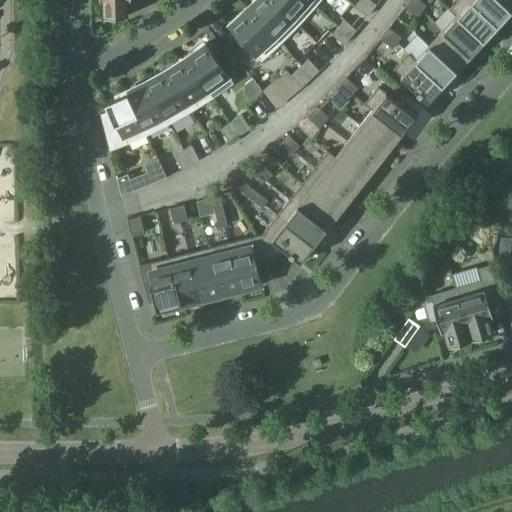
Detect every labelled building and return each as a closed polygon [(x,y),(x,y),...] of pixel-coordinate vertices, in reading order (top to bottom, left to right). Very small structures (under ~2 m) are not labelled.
[(103,0),(104,16),(128,16),(127,0),(103,0)] [(298,25),(272,0),(256,0),(254,2),(248,7),(247,8),(281,43),(298,25)] [(307,0),(272,0),(298,25),(315,7),(307,0)] [(377,4),(371,0),(359,0),(355,6),(368,16),(377,4)] [(420,0),(410,0),(410,1),(422,11),(427,5),(420,0)] [(498,26),(470,0),(457,0),(450,8),(449,9),(453,12),(456,15),(457,15),(485,40),(498,26)] [(470,0),(498,26),(511,10),(500,0),(470,0)] [(511,0),(500,0),(511,10),(511,0)] [(422,11),(410,1),(405,6),(418,16),(422,11)] [(262,61),(281,43),(247,8),(248,7),(247,6),(229,23),(262,61)] [(457,15),(456,15),(443,30),(471,55),(485,40),(457,15)] [(357,30),(345,19),(338,26),(351,37),(357,30)] [(351,37),(338,26),(332,33),(344,44),(351,37)] [(389,27),(384,33),(397,43),(401,37),(389,27)] [(457,70),(471,55),(443,30),(429,45),(457,70)] [(397,43),(384,33),(380,38),(393,48),(397,43)] [(207,89),(208,89),(228,75),(204,42),(184,56),(186,58),(207,89)] [(429,45),(417,58),(416,59),(415,60),(443,85),(457,70),(429,45)] [(416,59),(409,53),(394,69),(416,90),(417,91),(417,92),(420,95),(421,94),(426,99),(429,101),(433,96),(443,85),(415,60),(416,59)] [(167,70),(192,111),(213,97),(208,89),(207,89),(186,58),(167,70)] [(302,65),(313,76),(320,70),(309,58),(302,65)] [(302,86),(313,76),(302,65),(291,75),(302,86)] [(147,81),(170,123),(191,111),(192,111),(167,70),(147,81)] [(346,77),(341,82),(353,93),(358,88),(346,77)] [(147,81),(127,92),(147,135),(170,123),(147,81)] [(353,93),(341,82),(336,87),(347,98),(353,93)] [(366,101),(365,103),(372,109),(373,109),(403,132),(402,133),(404,134),(418,117),(386,92),(378,86),(366,101)] [(102,113),(101,113),(101,116),(110,151),(127,143),(147,135),(127,92),(105,101),(110,112),(103,116),(102,113)] [(317,106),(312,111),(324,122),(329,117),(317,106)] [(403,132),(373,109),(372,109),(360,125),(390,148),(402,133),(403,132)] [(324,122),(312,111),(307,116),(319,127),(324,122)] [(241,114),(229,122),(238,136),(250,128),(241,114)] [(24,118),(16,118),(16,132),(24,132),(24,118)] [(238,136),(229,122),(221,128),(230,141),(238,136)] [(390,148),(360,125),(348,141),(377,164),(390,148)] [(289,135),(284,140),(295,151),(300,146),(289,135)] [(295,151),(284,140),(278,145),(290,156),(295,151)] [(365,180),(377,164),(348,141),(335,156),(335,157),(365,180)] [(192,145),(184,150),(191,164),(200,159),(192,145)] [(191,164),(184,150),(175,154),(183,168),(191,164)] [(365,180),(335,157),(335,156),(328,150),(315,167),(322,173),(352,196),(365,180)] [(167,176),(158,158),(145,163),(151,183),(167,176)] [(255,169),(266,180),(272,174),(261,162),(255,169)] [(322,173),(315,167),(302,183),(310,189),(340,212),(352,196),(322,173)] [(127,174),(117,178),(121,194),(134,190),(127,174)] [(238,188),(250,197),(255,190),(243,181),(238,188)] [(340,212),(310,189),(302,183),(290,199),(297,205),(327,228),(340,212)] [(268,200),(255,190),(250,197),(262,207),(268,200)] [(211,197),(215,212),(224,210),(220,194),(211,197)] [(290,199),(277,215),(285,221),(315,244),(327,228),(297,205),(290,199)] [(177,206),(180,221),(188,219),(184,204),(177,206)] [(174,223),(180,221),(177,206),(170,207),(174,223)] [(227,225),(224,210),(215,212),(219,227),(227,225)] [(127,218),(131,234),(144,231),(140,215),(127,218)] [(277,215),(263,233),(256,235),(262,243),(271,258),(278,256),(284,248),(285,248),(289,252),(289,253),(292,256),(293,255),(295,256),(301,261),(315,244),(285,221),(277,215)] [(239,288),(240,291),(261,285),(256,264),(256,262),(258,261),(271,258),(262,243),(256,235),(228,242),(231,251),(240,288),(239,288)] [(500,236),(498,259),(509,260),(511,237),(500,236)] [(211,256),(220,293),(239,288),(240,288),(231,251),(228,242),(208,247),(211,256)] [(200,298),(220,293),(211,256),(208,247),(189,252),(191,261),(200,298)] [(171,266),(181,303),(200,298),(191,261),(189,252),(169,257),(171,266)] [(156,309),(181,303),(171,266),(169,257),(139,265),(148,300),(154,299),(156,309)] [(456,287),(472,338),(494,331),(490,316),(504,312),(490,264),(477,268),(480,280),(456,287)] [(449,345),(472,338),(456,287),(430,295),(432,302),(426,304),(431,321),(437,319),(441,331),(444,330),(449,345)] [(395,338),(405,345),(419,325),(409,317),(395,338)] [(350,355),(343,358),(347,371),(355,369),(350,355)]
